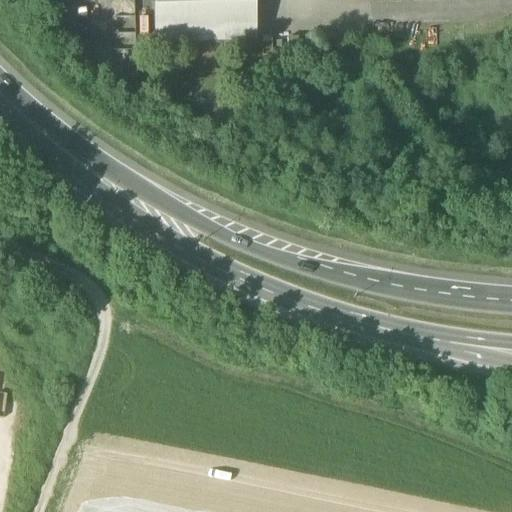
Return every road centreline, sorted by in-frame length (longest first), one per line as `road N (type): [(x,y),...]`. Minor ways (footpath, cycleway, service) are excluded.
road 1 (primary): [(511,308),(373,288),(248,252),(45,140)]
road 2 (primary): [(45,140),(148,228),(238,278),(342,315),(453,340)]
road 3 (track): [(36,511),(104,324),(80,282),(0,245)]
